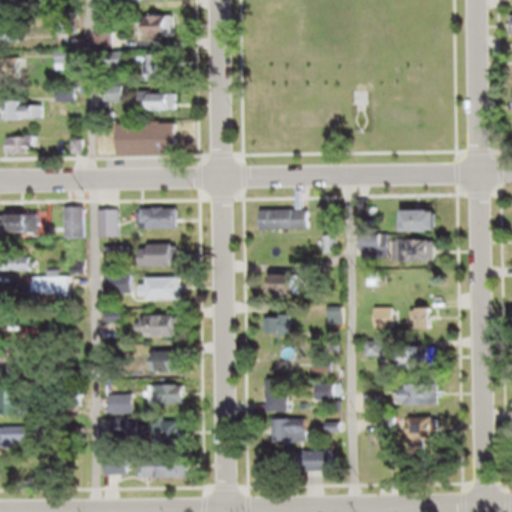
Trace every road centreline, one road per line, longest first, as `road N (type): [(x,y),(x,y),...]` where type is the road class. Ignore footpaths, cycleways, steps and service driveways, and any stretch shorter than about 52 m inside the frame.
road 1 (residential): [(227,511),(217,0)]
road 2 (residential): [(486,511),(476,0)]
road 3 (residential): [(0,187),(511,179)]
